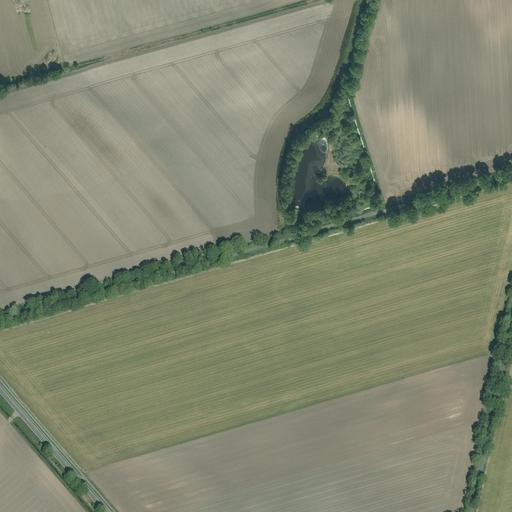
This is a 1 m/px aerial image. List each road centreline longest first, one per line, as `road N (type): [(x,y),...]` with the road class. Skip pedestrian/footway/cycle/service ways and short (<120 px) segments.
road 1 (unclassified): [(0,322),(511,170)]
road 2 (unclassified): [(474,511),(511,331)]
road 3 (tertiary): [(0,389),(105,511)]
